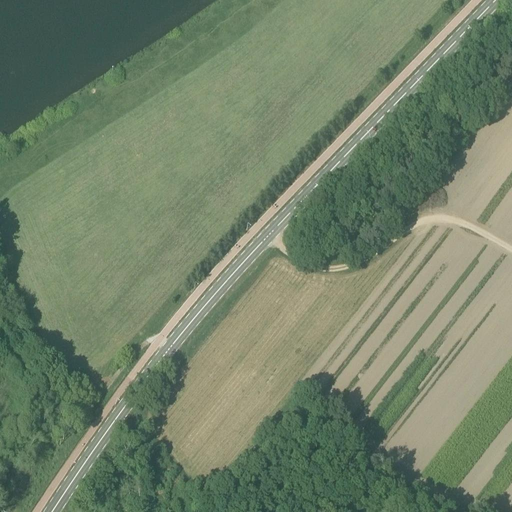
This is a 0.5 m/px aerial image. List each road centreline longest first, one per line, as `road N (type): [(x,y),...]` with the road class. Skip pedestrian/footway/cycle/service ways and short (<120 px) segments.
road 1 (secondary): [(52,511),(216,292),(496,0)]
road 2 (track): [(511,250),(473,228),(429,218),(362,260),(316,269),(268,236)]
